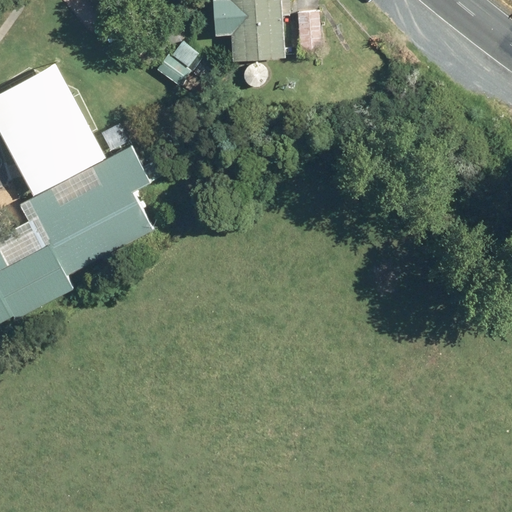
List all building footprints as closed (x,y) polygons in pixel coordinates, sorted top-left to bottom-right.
[(281,0),(235,0),(241,71),(287,67),(281,0)] [(318,9),(296,10),(298,51),(320,50),(318,9)] [(157,67),(178,82),(188,68),(168,53),(157,67)] [(0,87),(0,132),(30,189),(101,152),(52,59),(0,87)] [(0,265),(0,332),(152,244),(134,212),(164,195),(140,155),(33,217),(46,239),(0,265)]
